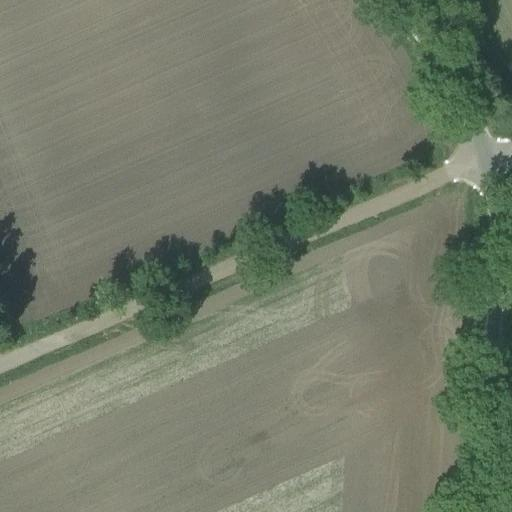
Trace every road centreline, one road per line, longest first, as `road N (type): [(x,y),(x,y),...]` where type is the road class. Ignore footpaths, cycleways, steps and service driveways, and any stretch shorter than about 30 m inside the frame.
road 1 (unclassified): [(0,367),(484,161)]
road 2 (unclassified): [(475,511),(498,212),(484,161)]
road 3 (unclassified): [(484,161),(467,117),(392,0)]
